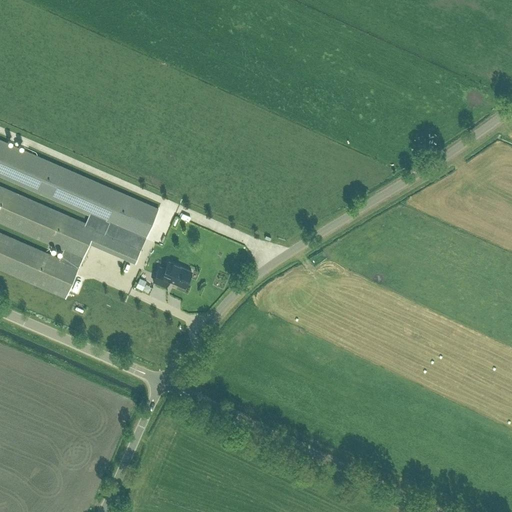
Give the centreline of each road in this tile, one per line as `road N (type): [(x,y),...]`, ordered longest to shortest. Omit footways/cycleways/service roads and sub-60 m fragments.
road 1 (unclassified): [(162,381),(261,268),(431,168),(511,109)]
road 2 (unclassified): [(437,511),(162,381)]
road 3 (unclassified): [(162,381),(0,310)]
road 4 (unclassified): [(98,511),(162,381)]
